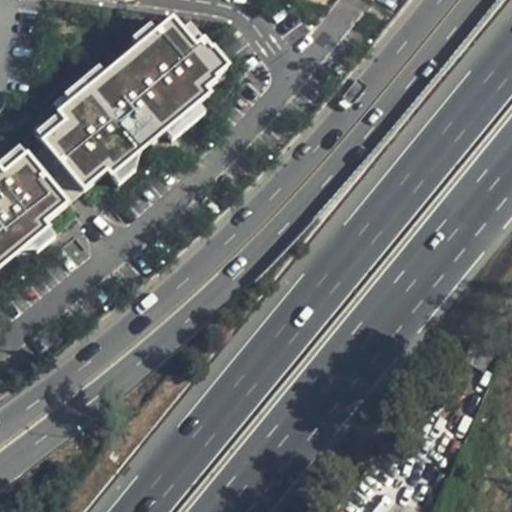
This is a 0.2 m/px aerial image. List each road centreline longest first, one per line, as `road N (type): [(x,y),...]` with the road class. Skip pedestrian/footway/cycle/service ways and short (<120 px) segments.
road 1 (primary): [(0,469),(163,341),(254,257),(475,0)]
road 2 (primary): [(439,0),(227,239),(0,424)]
road 3 (motorway): [(511,62),(142,511)]
road 4 (motorway): [(217,509),(511,153)]
